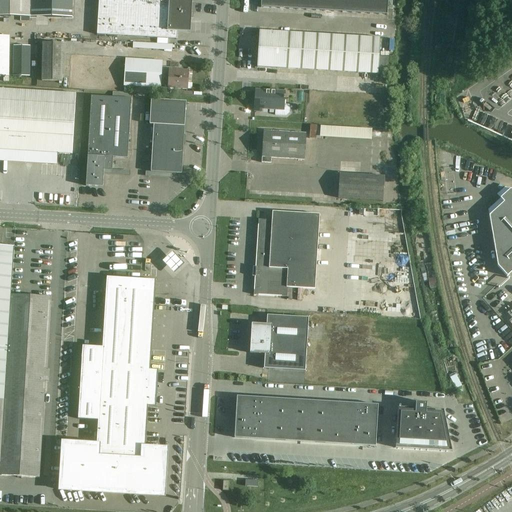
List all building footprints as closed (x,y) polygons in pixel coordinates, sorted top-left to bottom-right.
[(71,0),(0,0),(0,16),(72,18),(71,0)] [(190,32),(191,10),(192,2),(150,0),(98,0),(96,35),(176,39),(177,32),(190,32)] [(260,0),(260,8),(387,15),(387,0),(260,0)] [(259,31),(257,67),(377,74),(380,38),(329,35),(259,31)] [(0,76),(8,77),(9,37),(0,36),(0,76)] [(162,45),(162,40),(130,37),(130,43),(162,45)] [(62,43),(42,43),(42,81),(62,81),(62,43)] [(13,77),(29,77),(29,47),(13,46),(13,77)] [(169,76),(161,76),(162,62),(125,59),(124,86),(186,90),(188,72),(176,71),(176,69),(169,68),(169,76)] [(0,150),(72,154),(76,94),(0,89),(0,150)] [(255,90),(254,111),(260,112),(260,109),(275,110),(274,115),(285,116),(289,113),(289,105),(283,104),(284,92),(255,90)] [(91,96),(85,186),(101,187),(100,188),(103,188),(102,187),(103,169),(112,170),(140,172),(145,100),(131,99),(113,98),(91,96)] [(145,100),(140,172),(150,172),(181,174),(186,102),(151,100),(145,100)] [(318,121),(318,133),(369,135),(367,169),(379,169),(380,134),(370,134),(371,124),(318,121)] [(270,164),(271,158),(304,161),(306,135),(263,132),(261,163),(270,164)] [(340,174),(338,199),(383,201),(384,177),(340,174)] [(511,190),(510,190),(500,199),(503,203),(489,216),(497,267),(507,277),(511,272),(511,190)] [(258,220),(256,248),(253,295),(287,297),(287,288),(314,290),(317,248),(319,215),(272,212),(271,221),(258,220)] [(0,399),(4,399),(10,295),(13,248),(13,247),(0,246),(0,399)] [(185,263),(173,251),(163,260),(175,273),(185,263)] [(106,287),(102,347),(82,346),(80,383),(157,388),(158,371),(150,370),(155,280),(106,277),(106,287)] [(435,278),(428,279),(429,287),(436,286),(435,278)] [(4,399),(0,399),(0,475),(39,478),(50,298),(10,295),(4,399)] [(305,372),(308,319),(267,316),(266,325),(251,324),(250,354),(264,355),(264,369),(305,372)] [(455,375),(450,378),(456,389),(461,386),(455,375)] [(145,449),(147,406),(155,407),(157,388),(80,383),(77,419),(97,421),(96,446),(64,444),(61,489),(162,495),(161,450),(145,449)] [(375,447),(377,406),(237,398),(234,439),(375,447)] [(397,408),(395,448),(451,452),(443,411),(426,409),(426,403),(415,403),(415,409),(397,408)]
